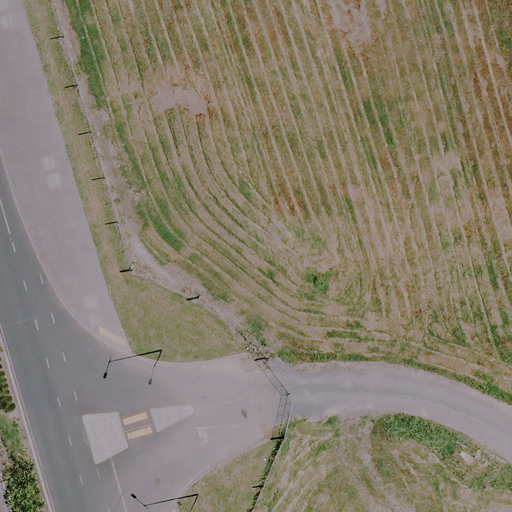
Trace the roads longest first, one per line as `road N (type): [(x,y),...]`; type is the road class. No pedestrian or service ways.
road 1 (residential): [(21,296),(84,354),(128,373),(256,386)]
road 2 (secondary): [(21,296),(87,511)]
road 3 (residential): [(256,386),(197,441),(143,511)]
road 4 (residential): [(256,386),(384,348)]
